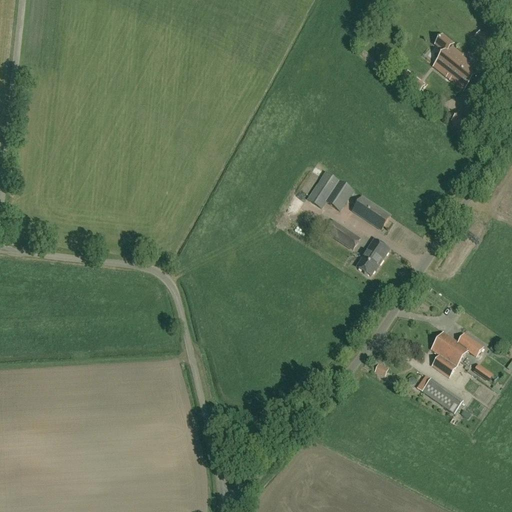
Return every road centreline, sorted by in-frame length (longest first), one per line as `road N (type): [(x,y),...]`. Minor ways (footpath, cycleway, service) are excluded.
road 1 (unclassified): [(224,511),(364,354),(511,128)]
road 2 (unclassified): [(223,511),(166,281),(139,267),(0,249)]
